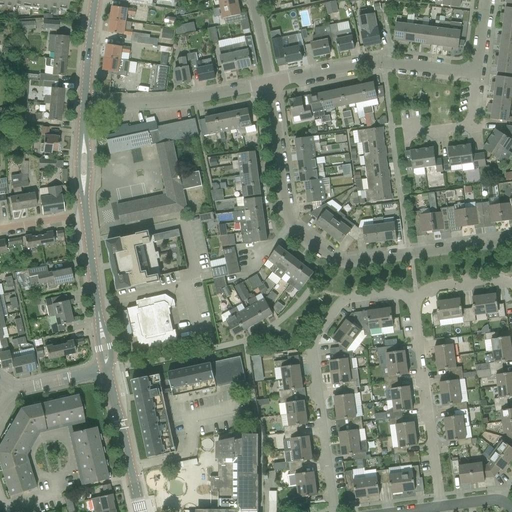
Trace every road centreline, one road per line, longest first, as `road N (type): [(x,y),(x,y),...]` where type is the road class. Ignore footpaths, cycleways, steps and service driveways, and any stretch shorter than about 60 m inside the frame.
road 1 (residential): [(275,84),(294,222),(343,260),(511,237)]
road 2 (residential): [(334,511),(319,368),(325,326),(368,298),(415,293)]
road 3 (residential): [(443,506),(415,293)]
road 4 (residential): [(275,84),(364,61),(478,71)]
road 5 (residential): [(84,103),(275,84)]
road 6 (secondary): [(109,369),(86,215)]
road 7 (secondary): [(143,511),(109,369)]
road 8 (residential): [(404,121),(419,131),(476,129),(478,71)]
